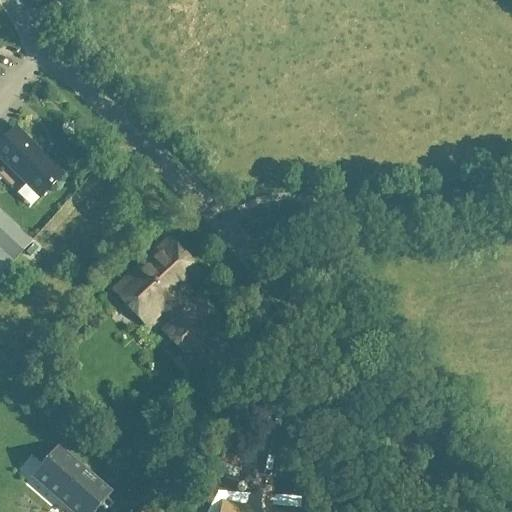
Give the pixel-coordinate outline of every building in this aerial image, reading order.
[(61,175),(15,129),(0,143),(0,159),(39,198),(61,175)] [(0,273),(30,242),(0,212),(0,273)] [(188,360),(225,325),(199,297),(189,306),(180,296),(201,275),(168,240),(113,293),(147,328),(163,312),(172,322),(162,332),(188,360)] [(194,387),(185,397),(196,408),(212,392),(197,377),(190,383),(194,387)] [(29,479),(67,511),(95,511),(113,493),(58,446),(29,479)] [(293,511),(294,506),(268,505),(269,499),(250,498),(250,503),(221,501),(214,511),(293,511)]
